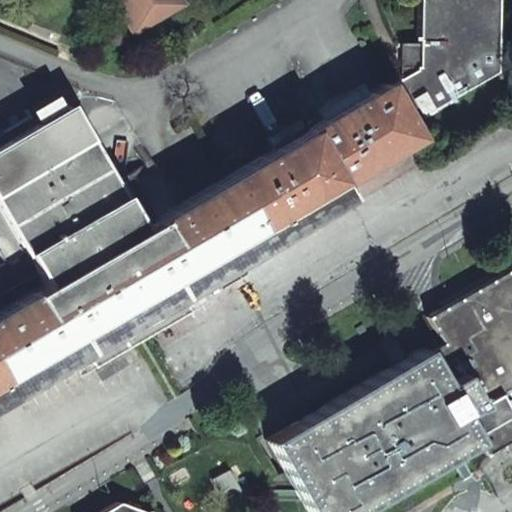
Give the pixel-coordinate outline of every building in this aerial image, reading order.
[(112,0),(132,33),(179,4),(177,0),(112,0)] [(385,88),(407,124),(496,71),(495,0),(416,0),(417,43),(417,68),(403,77),(385,88)] [(398,43),(403,77),(417,68),(417,43),(398,43)] [(0,310),(0,400),(83,351),(92,367),(186,311),(177,295),(345,195),(337,182),(414,137),(407,124),(385,88),(383,83),(155,219),(138,229),(129,215),(111,184),(65,106),(34,125),(0,145),(0,213),(23,253),(42,285),(0,310)] [(28,116),(34,125),(60,109),(51,95),(25,110),(28,116)] [(0,145),(34,125),(28,116),(0,132),(0,125),(3,123),(0,119),(0,145)] [(111,184),(129,215),(146,205),(131,180),(128,174),(111,184)] [(138,229),(155,219),(146,205),(129,215),(138,229)] [(0,258),(3,264),(23,253),(0,213),(0,258)] [(266,440),(307,511),(359,511),(477,441),(485,455),(511,439),(511,265),(425,316),(439,341),(423,351),(421,347),(266,440)]
